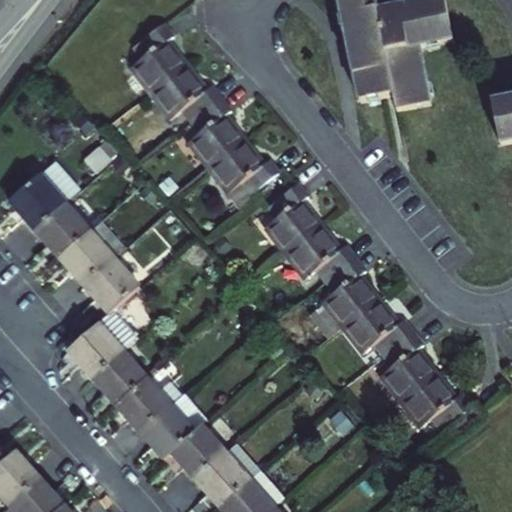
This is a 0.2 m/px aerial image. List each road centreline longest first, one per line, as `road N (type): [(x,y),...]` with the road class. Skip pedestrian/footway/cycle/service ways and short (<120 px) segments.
road 1 (residential): [(262,0),(250,34),(256,54),(431,279),(476,307),(511,302)]
road 2 (residential): [(144,511),(0,351)]
